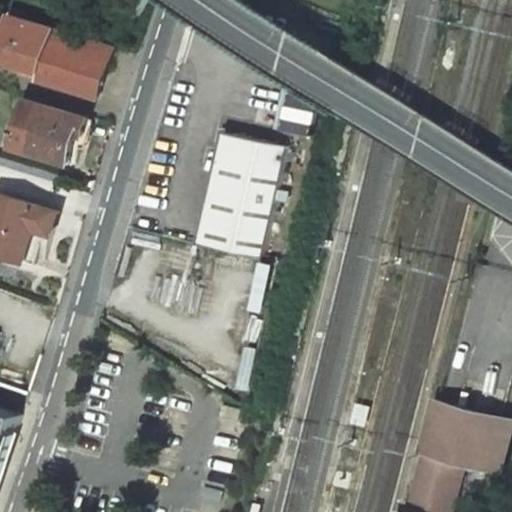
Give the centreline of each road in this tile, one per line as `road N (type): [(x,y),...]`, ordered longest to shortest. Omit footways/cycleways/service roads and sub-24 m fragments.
road 1 (unclassified): [(18,511),(173,0)]
road 2 (tertiary): [(214,0),(511,189)]
